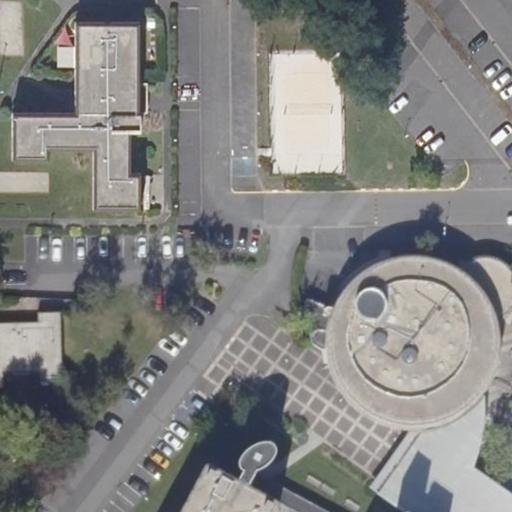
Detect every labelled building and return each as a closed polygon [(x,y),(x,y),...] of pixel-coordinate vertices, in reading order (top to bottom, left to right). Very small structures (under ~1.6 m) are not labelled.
[(12,114),(13,160),(49,161),(49,151),(93,151),(94,209),(141,209),(140,172),(131,172),(130,133),(141,133),(140,22),(74,23),(74,113),(12,114)] [(309,299),(307,303),(306,311),(307,324),(311,334),(315,342),(319,344),(323,345),(336,345),(339,356),(342,365),(347,377),(353,385),(360,392),(369,400),(381,407),(392,412),(403,414),(420,414),(425,413),(434,411),(435,422),(446,418),(456,412),(468,404),(477,395),(484,387),(489,375),(494,362),(496,350),(497,335),(495,324),(494,320),(500,318),(504,316),(510,310),(511,307),(511,265),(508,261),(502,256),(496,253),(489,252),(480,252),(472,253),(465,256),(459,260),(455,266),(436,257),(427,255),(420,254),(409,254),(397,255),(389,256),(377,260),(366,267),(358,272),(350,280),(342,289),(334,303),(316,298),(312,298),(309,299)] [(0,387),(3,388),(3,374),(38,373),(38,382),(62,381),(61,313),(38,314),(38,324),(0,324),(0,387)] [(485,414),(484,387),(477,395),(468,404),(456,412),(446,418),(435,422),(436,427),(386,499),(404,511),(511,511),(511,495),(475,469),(481,447),(484,430),(485,414)] [(370,488),(386,499),(436,427),(435,422),(434,411),(425,413),(386,465),(370,488)] [(304,511),(258,486),(262,478),(260,468),(251,463),(238,469),(228,479),(231,487),(232,491),(224,503),(236,510),(240,511),(304,511)] [(238,511),(236,510),(224,503),(198,487),(182,511),(238,511)]
